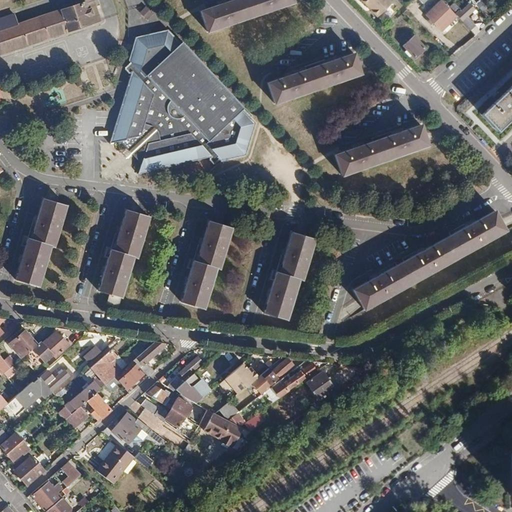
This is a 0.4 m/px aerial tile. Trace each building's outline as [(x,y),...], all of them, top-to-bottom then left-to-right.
[(0,54),(99,23),(92,2),(91,0),(74,0),(76,6),(17,26),(15,20),(0,24),(0,54)] [(291,0),(234,0),(199,12),(206,33),(293,4),(292,0),(291,0)] [(361,0),(376,15),(391,2),(389,0),(361,0)] [(473,25),(466,16),(477,6),(471,0),(468,0),(453,14),(455,16),(459,22),(468,30),(473,25)] [(453,14),(440,1),(425,15),(440,31),(455,16),(453,14)] [(128,69),(105,143),(111,142),(118,141),(125,148),(130,154),(135,159),(140,163),(136,174),(210,158),(211,159),(209,161),(213,164),(219,159),(222,162),(246,157),(254,125),(240,111),(242,109),(222,87),(220,88),(166,28),(133,33),(125,57),(128,61),(122,66),(125,69),(127,68),(128,69)] [(413,38),(403,47),(413,59),(423,50),(413,38)] [(352,54),(265,83),(272,104),(359,75),(358,72),(352,54)] [(511,85),(481,115),(497,132),(511,117),(511,85)] [(420,125),(333,154),(340,174),(427,146),(426,143),(420,125)] [(37,286),(49,246),(53,247),(65,207),(42,200),(37,219),(30,240),(27,239),(21,258),(15,279),(37,286)] [(98,290),(108,294),(105,303),(116,307),(119,297),(120,297),(133,256),(136,258),(148,217),(125,210),(119,229),(113,250),(109,249),(103,270),(98,290)] [(494,210),(352,290),(360,305),(363,310),(505,231),(502,225),(494,210)] [(193,261),(180,302),(203,308),(215,268),(219,269),(231,228),(209,222),(196,262),(193,261)] [(276,272),(263,313),(286,320),(298,279),(302,280),(314,239),(292,232),(279,273),(276,272)] [(31,350),(37,345),(24,331),(9,344),(22,358),(31,350)] [(37,345),(31,350),(44,364),(52,357),(53,358),(66,346),(54,332),(41,344),(39,342),(37,345)] [(152,343),(132,360),(136,365),(143,373),(146,377),(153,371),(145,363),(167,345),(152,343)] [(93,344),(81,357),(88,364),(101,351),(93,344)] [(96,375),(104,384),(111,379),(103,369),(116,356),(111,349),(90,367),(96,375)] [(165,386),(172,391),(184,381),(183,379),(203,363),(197,356),(177,372),(178,374),(165,386)] [(288,358),(260,382),(263,385),(265,384),(267,387),(293,365),(288,358)] [(281,379),(272,387),(279,398),(289,391),(288,389),(316,370),(311,363),(283,382),(281,379)] [(246,370),(241,364),(222,379),(236,395),(257,377),(248,367),(246,370)] [(125,389),(143,373),(136,365),(130,369),(128,366),(120,373),(122,377),(118,380),(125,389)] [(53,366),(43,375),(54,388),(74,372),(68,366),(59,374),(53,366)] [(322,372),(307,382),(318,398),(333,389),(322,372)] [(54,388),(43,375),(41,373),(19,394),(15,397),(24,408),(46,390),(49,394),(54,388)] [(15,397),(19,394),(2,375),(0,376),(0,380),(2,383),(0,384),(0,396),(4,401),(10,396),(12,400),(15,397)] [(104,384),(96,375),(93,377),(95,380),(68,403),(69,405),(74,411),(80,407),(85,401),(94,393),(104,384)] [(184,381),(172,391),(194,403),(209,390),(199,378),(197,380),(192,375),(184,381)] [(120,385),(113,378),(111,379),(104,384),(111,393),(120,385)] [(154,387),(145,394),(160,404),(165,393),(154,387)] [(109,411),(94,393),(85,401),(94,411),(91,414),(97,422),(109,411)] [(176,399),(170,409),(183,417),(190,407),(176,399)] [(183,417),(170,409),(166,415),(145,400),(140,405),(162,421),(164,419),(176,427),(183,417)] [(227,402),(218,410),(227,422),(237,414),(227,402)] [(71,414),(74,411),(69,405),(65,408),(71,414)] [(206,410),(200,406),(194,416),(201,419),(204,415),(206,410)] [(89,417),(80,407),(74,411),(71,414),(65,419),(73,430),(89,417)] [(213,414),(206,410),(204,415),(208,418),(198,436),(215,446),(214,448),(224,455),(225,453),(228,453),(240,430),(227,422),(213,414)] [(126,414),(110,432),(125,445),(138,430),(146,437),(151,432),(137,421),(135,422),(126,414)] [(188,421),(180,433),(188,440),(197,427),(188,421)] [(14,434),(0,446),(0,448),(11,461),(22,453),(23,455),(29,451),(14,434)] [(117,445),(95,471),(111,484),(132,459),(117,445)] [(139,452),(132,459),(145,470),(151,462),(139,452)] [(30,456),(13,471),(25,486),(42,471),(30,456)] [(75,471),(62,483),(67,488),(80,476),(75,471)] [(48,483),(31,496),(44,511),(45,511),(61,499),(57,493),(62,490),(57,484),(52,488),(48,483)] [(72,511),(61,499),(45,511),(72,511)]
